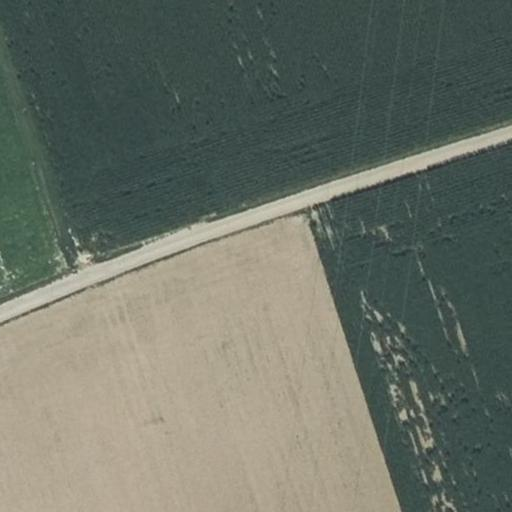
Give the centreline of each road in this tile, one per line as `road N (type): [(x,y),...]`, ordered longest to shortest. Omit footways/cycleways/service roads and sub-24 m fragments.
road 1 (track): [(0,321),(229,230),(511,138)]
road 2 (track): [(84,285),(0,37)]
